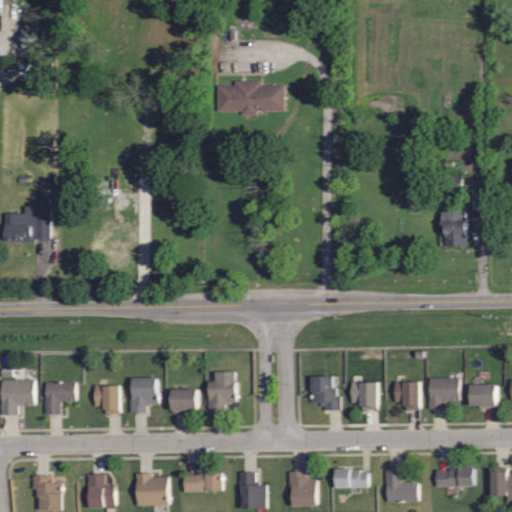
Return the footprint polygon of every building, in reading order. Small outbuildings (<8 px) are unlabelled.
[(28,29),(28,48),(46,48),(46,29),(28,29)] [(256,114),(242,114),(242,110),(218,110),(218,84),(235,84),(235,80),(261,80),(261,85),(285,84),(286,110),(256,110),(256,114)] [(466,204),(466,216),(467,216),(468,243),(447,244),(447,227),(442,227),(442,205),(466,204)] [(35,241),(6,241),(6,212),(24,211),(24,205),(51,205),(51,238),(35,238),(35,241)] [(123,220),(123,225),(136,225),(136,253),(124,253),(124,254),(122,254),(122,259),(104,259),(104,253),(103,253),(103,224),(105,224),(105,220),(123,220)] [(211,407),(210,381),(218,381),(218,372),(237,372),(238,400),(232,400),(232,403),(227,403),(228,407),(211,407)] [(343,409),(327,409),(327,402),(316,402),(316,392),(314,392),(314,376),(336,376),(336,387),(339,387),(339,395),(343,395),(343,409)] [(431,408),(429,377),(459,376),(460,399),(445,400),(445,408),(431,408)] [(136,411),(133,411),(132,378),(156,377),(157,403),(146,404),(146,411),(136,411)] [(20,413),(3,413),(2,379),(35,378),(35,404),(20,404),(20,413)] [(362,378),(363,378),(363,381),(378,381),(378,408),(363,408),(363,399),(352,399),(352,378),(362,378)] [(45,413),(45,379),(77,379),(77,401),(60,401),(61,413),(45,413)] [(405,379),(407,379),(407,381),(422,381),(421,409),(406,409),(406,400),(395,400),(395,379),(405,379)] [(481,407),(481,404),(471,404),(471,382),(498,381),(498,406),(481,407)] [(121,413),(107,413),(107,405),(97,405),(97,383),(121,383),(121,413)] [(191,409),(191,411),(173,411),(172,388),(198,388),(198,409),(191,409)] [(475,484),(438,485),(437,470),(450,470),(450,467),(458,467),(458,466),(474,465),(475,484)] [(494,466),(507,466),(507,470),(510,470),(510,474),(511,474),(511,501),(508,501),(508,494),(494,494),(494,466)] [(361,468),(361,470),(369,470),(368,488),(337,486),(337,467),(361,468)] [(419,500),(388,500),(388,467),(403,467),(403,480),(419,480),(419,500)] [(266,509),(243,508),(243,483),(242,483),(242,469),(256,470),(255,482),(267,482),(266,509)] [(316,505),(294,505),(294,485),(291,485),(291,469),(307,469),(307,475),(312,475),(312,477),(318,477),(318,502),(316,502),(316,505)] [(139,503),(139,472),(153,471),(153,476),(170,476),(170,503),(139,503)] [(207,490),(185,491),(184,475),(199,475),(199,472),(224,471),(224,489),(207,489),(207,490)] [(62,492),(63,510),(42,510),(42,496),(40,496),(40,487),(34,487),(33,473),(50,473),(50,482),(62,482),(62,492)] [(89,506),(88,473),(106,473),(106,484),(116,484),(116,504),(106,505),(106,506),(89,506)]
